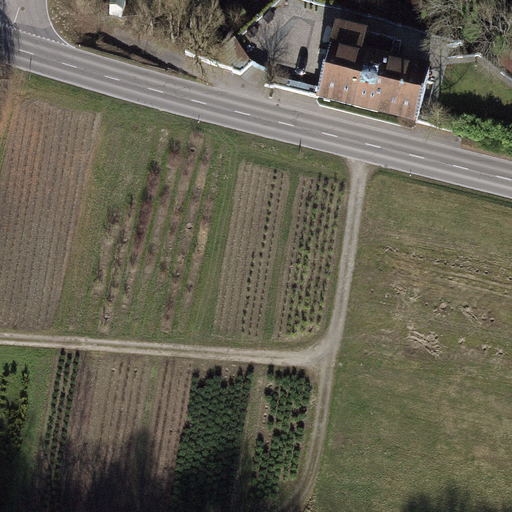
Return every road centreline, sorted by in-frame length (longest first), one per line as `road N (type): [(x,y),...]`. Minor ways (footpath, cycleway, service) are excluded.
road 1 (track): [(0,341),(330,362),(367,142)]
road 2 (tertiary): [(511,178),(8,46)]
road 3 (track): [(287,511),(310,478),(330,362)]
